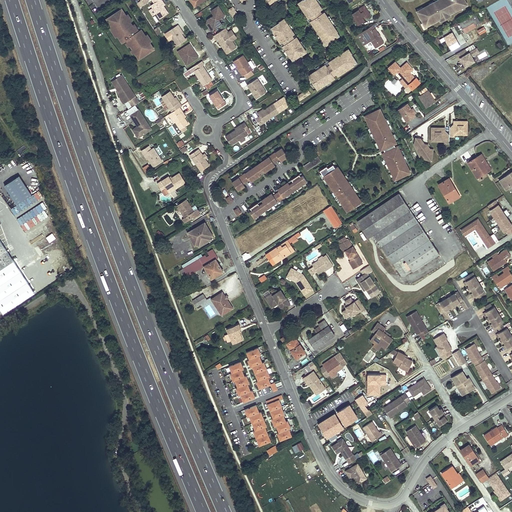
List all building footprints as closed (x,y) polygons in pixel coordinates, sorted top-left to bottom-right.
[(152,0),(154,3),(151,5),(153,8),(156,13),(160,19),(168,13),(163,6),(159,0),(152,0)] [(323,9),(316,0),(304,0),(305,1),(300,5),(309,18),(312,17),(313,19),(311,21),(326,43),(331,39),(332,41),(341,35),(325,12),(323,13),(321,10),(323,9)] [(439,0),(434,3),(434,4),(430,6),(430,5),(423,9),(424,10),(419,12),(423,19),(422,20),(426,27),(440,19),(440,18),(449,13),(450,14),(461,8),(460,7),(465,5),(462,0),(439,0)] [(118,4),(104,14),(108,21),(115,31),(120,38),(124,35),(125,37),(127,40),(130,44),(132,47),(136,53),(151,44),(146,37),(142,30),(138,24),(135,25),(133,27),(129,20),(127,17),(122,10),(118,4)] [(225,15),(218,6),(211,11),(214,15),(213,18),(211,17),(207,20),(207,24),(210,29),(211,31),(222,24),(218,19),(225,15)] [(370,16),(363,6),(352,14),(354,17),(357,21),(358,20),(360,24),(364,21),(363,20),(362,18),(365,16),(366,18),(367,18),(370,16)] [(233,7),(228,10),(236,23),(241,19),(233,7)] [(480,22),(475,13),(459,22),(465,32),(477,26),(476,24),(480,22)] [(279,22),(271,28),(281,43),(284,41),(286,44),(283,46),(294,61),(302,55),(301,53),(306,50),(297,36),(294,38),(293,35),(295,34),(286,20),(280,24),(279,22)] [(108,21),(106,22),(113,32),(115,31),(108,21)] [(177,44),(178,46),(186,40),(185,39),(182,34),(179,29),(180,28),(178,25),(168,31),(177,44)] [(377,33),(372,25),(357,35),(364,45),(371,41),(375,48),(383,43),(380,37),(379,36),(378,36),(377,35),(378,34),(377,33)] [(225,28),(213,36),(216,40),(217,39),(220,43),(221,42),(224,47),(223,48),(227,54),(236,47),(232,40),(237,37),(232,29),(228,32),(225,28)] [(460,45),(450,28),(443,32),(447,40),(446,40),(451,50),(460,45)] [(487,40),(483,43),(487,49),(491,47),(487,40)] [(193,49),(190,44),(178,52),(187,65),(199,57),(195,52),(194,53),(192,51),(193,49)] [(467,53),(465,49),(456,54),(459,59),(460,58),(462,62),(465,66),(474,61),(472,56),(479,52),(477,48),(467,53)] [(352,67),(359,62),(353,54),(351,55),(348,50),(329,62),(331,64),(328,66),(327,63),(309,75),(318,89),(336,77),(334,75),(337,73),(338,75),(347,70),(346,68),(351,65),(352,67)] [(253,69),(243,55),(233,61),(237,67),(238,66),(242,71),(240,72),(243,76),(244,75),(251,70),(253,69)] [(204,65),(202,61),(194,66),(196,70),(194,71),(203,85),(212,80),(207,73),(206,73),(205,72),(206,71),(203,66),(204,65)] [(401,68),(395,62),(388,68),(394,74),(397,72),(404,80),(408,85),(412,89),(420,82),(416,78),(415,78),(410,72),(412,69),(407,63),(401,68)] [(251,70),(244,75),(247,79),(254,74),(251,70)] [(121,75),(116,79),(118,82),(116,83),(119,89),(117,90),(118,93),(121,98),(120,99),(123,104),(128,100),(135,96),(121,75)] [(253,93),(256,99),(266,92),(257,78),(247,84),(249,88),(251,87),(254,92),(253,93)] [(116,79),(111,81),(117,90),(119,89),(116,83),(118,82),(116,79)] [(220,93),(217,90),(209,95),(219,108),(227,103),(221,95),(220,96),(219,94),(220,93)] [(436,102),(428,90),(421,95),(419,96),(427,108),(436,102)] [(180,107),(182,106),(180,102),(178,103),(175,98),(170,91),(162,96),(163,98),(160,100),(166,109),(169,107),(172,112),(180,107)] [(139,102),(135,96),(128,100),(132,107),(139,102)] [(412,109),(408,103),(399,109),(403,116),(401,117),(404,122),(406,121),(407,122),(416,116),(415,114),(412,109)] [(279,112),(274,104),(258,114),(260,116),(256,118),(260,125),(279,112)] [(183,111),(180,107),(172,112),(170,113),(176,122),(174,123),(172,124),(178,134),(182,132),(187,129),(185,126),(189,124),(184,117),(181,112),(183,111)] [(410,172),(380,108),(371,113),(371,114),(365,117),(381,150),(383,149),(385,152),(382,153),(394,178),(400,175),(401,176),(410,172)] [(149,126),(138,109),(129,114),(136,125),(137,125),(138,126),(137,127),(136,128),(136,127),(133,129),(136,134),(138,133),(141,136),(148,131),(146,128),(149,126)] [(455,127),(450,127),(450,135),(450,136),(455,136),(455,134),(455,130),(459,130),(459,134),(468,134),(468,120),(455,121),(455,127)] [(249,129),(245,122),(241,124),(242,125),(236,129),(225,136),(231,145),(240,140),(244,137),(251,132),(249,129)] [(450,136),(450,135),(446,135),(446,128),(432,128),(432,141),(441,141),(442,136),(445,136),(445,141),(446,142),(450,142),(450,136)] [(422,152),(421,158),(432,160),(434,149),(430,148),(428,146),(429,144),(420,143),(421,139),(416,138),(415,145),(420,146),(419,151),(422,152)] [(149,145),(141,150),(144,154),(145,153),(148,158),(153,166),(162,161),(153,147),(151,149),(149,145)] [(203,155),(199,148),(190,154),(201,171),(210,165),(206,158),(203,155)] [(282,148),(232,182),(238,190),(243,187),(241,185),(243,183),(249,179),(251,178),(253,180),(261,174),(259,172),(263,170),(265,172),(273,166),(271,164),(273,162),(279,158),(281,157),(283,159),(288,156),(282,148)] [(485,160),(481,154),(468,163),(477,178),(488,171),(482,161),(485,160)] [(307,170),(320,161),(318,157),(304,166),(307,170)] [(491,170),(485,160),(482,161),(488,171),(491,170)] [(145,173),(151,168),(147,163),(141,168),(145,173)] [(331,189),(347,212),(355,207),(354,205),(360,201),(345,179),(343,181),(341,178),(343,176),(337,167),(330,172),(326,167),(321,170),(325,176),(324,177),(329,186),(331,184),(333,187),(331,189)] [(511,185),(511,172),(500,181),(506,190),(511,185)] [(170,177),(169,176),(158,183),(162,190),(166,187),(168,190),(175,185),(177,188),(186,182),(180,173),(172,178),(171,178),(170,177)] [(249,212),(254,218),(306,181),(302,175),(300,176),(299,174),(291,179),(293,181),(289,184),(288,182),(279,188),(281,190),(279,191),(273,195),(271,197),(269,194),(261,200),(263,203),(259,205),(257,203),(250,208),(251,210),(249,212)] [(5,185),(18,204),(32,195),(19,176),(5,185)] [(455,188),(449,178),(439,184),(449,202),(458,197),(453,189),(455,188)] [(357,221),(359,224),(364,232),(369,228),(373,234),(393,264),(403,257),(413,272),(439,254),(430,239),(399,193),(357,221)] [(191,206),(186,199),(177,206),(185,217),(183,219),(186,222),(200,212),(198,209),(194,211),(192,207),(191,208),(190,207),(191,206)] [(503,211),(495,200),(488,205),(491,209),(490,210),(505,231),(506,230),(509,235),(511,232),(511,224),(507,217),(511,214),(507,208),(503,211)] [(337,214),(331,205),(325,209),(336,226),(342,223),(337,214)] [(478,218),(461,229),(465,235),(475,229),(487,247),(495,242),(491,235),(490,236),(478,218)] [(353,221),(348,223),(353,233),(358,231),(353,221)] [(213,236),(205,223),(198,227),(201,232),(197,234),(195,229),(187,233),(195,246),(198,244),(201,243),(201,244),(207,240),(207,239),(210,237),(213,236)] [(373,234),(369,228),(364,232),(368,238),(373,234)] [(211,240),(210,237),(207,239),(207,240),(201,244),(201,243),(198,244),(199,247),(211,240)] [(362,263),(347,239),(346,240),(344,237),(338,241),(340,244),(338,245),(343,253),(344,252),(347,255),(350,260),(348,261),(353,269),(362,263)] [(0,269),(14,260),(0,239),(0,269)] [(295,250),(288,240),(281,244),(283,247),(287,244),(291,251),(292,252),(295,250)] [(283,247),(281,244),(269,252),(275,262),(280,259),(279,258),(282,256),(283,257),(287,254),(287,253),(291,251),(287,244),(283,247)] [(218,258),(213,249),(208,253),(209,255),(206,257),(210,263),(216,259),(218,258)] [(511,255),(507,249),(487,261),(493,270),(507,261),(506,259),(511,255)] [(269,252),(265,255),(272,265),(276,263),(275,262),(269,252)] [(319,260),(311,265),(313,267),(316,272),(318,274),(323,270),(329,267),(330,268),(333,266),(326,255),(322,258),(323,259),(319,261),(319,260)] [(210,263),(206,257),(201,260),(200,258),(183,269),(185,271),(188,276),(204,266),(210,263)] [(223,271),(216,259),(210,263),(204,266),(211,279),(223,271)] [(14,260),(0,269),(0,281),(19,269),(14,260)] [(371,269),(369,265),(360,271),(363,275),(358,278),(361,282),(358,283),(361,288),(363,286),(365,289),(371,297),(379,292),(366,273),(371,269)] [(510,268),(508,265),(502,269),(504,272),(494,279),(498,286),(506,281),(507,283),(511,279),(511,274),(509,269),(510,268)] [(303,275),(291,269),(286,277),(293,280),(293,279),(296,280),(295,282),(296,282),(304,294),(312,289),(303,275)] [(475,276),(473,272),(464,278),(466,281),(475,276)] [(483,291),(475,276),(466,281),(464,282),(466,286),(468,284),(469,286),(468,287),(470,291),(471,290),(473,292),(470,294),(473,297),(475,296),(483,291)] [(264,297),(270,309),(277,305),(280,310),(290,305),(281,288),(264,297)] [(485,294),(483,291),(475,296),(477,299),(485,294)] [(222,315),(233,308),(227,299),(225,296),(222,292),(214,297),(220,307),(217,308),(222,315)] [(463,300),(458,292),(455,293),(460,302),(463,300)] [(460,302),(455,293),(440,302),(445,311),(446,313),(449,311),(448,309),(450,308),(451,309),(455,307),(454,306),(456,304),(458,306),(461,304),(460,302)] [(207,300),(203,295),(193,301),(197,306),(207,300)] [(214,297),(211,299),(217,308),(220,307),(214,297)] [(351,298),(345,301),(346,304),(348,306),(346,307),(347,309),(343,312),(347,318),(351,315),(352,316),(360,310),(361,312),(366,309),(359,299),(354,302),(353,302),(351,300),(352,300),(351,298)] [(445,311),(440,302),(435,305),(440,314),(445,311)] [(498,314),(494,306),(492,307),(487,310),(483,313),(485,316),(487,315),(489,317),(487,318),(488,320),(498,314)] [(421,336),(429,332),(416,310),(407,316),(417,334),(419,333),(421,336)] [(503,321),(498,314),(488,320),(490,322),(491,321),(492,323),(490,325),(492,328),(496,326),(501,323),(503,321)] [(322,316),(312,323),(315,327),(325,320),(322,316)] [(335,335),(325,320),(315,327),(316,329),(318,332),(313,336),(308,339),(314,349),(335,335)] [(241,327),(239,323),(227,328),(233,344),(239,341),(238,338),(242,336),(240,331),(238,332),(237,331),(239,330),(238,328),(240,328),(241,327)] [(343,323),(338,326),(342,332),(347,329),(343,323)] [(381,325),(379,323),(373,331),(375,333),(381,325)] [(386,328),(381,325),(375,333),(372,338),(376,341),(377,340),(383,344),(387,347),(393,338),(390,336),(384,332),(385,330),(386,328)] [(511,335),(507,328),(505,329),(500,332),(496,334),(498,338),(500,336),(501,339),(500,339),(501,341),(511,335)] [(440,355),(443,360),(452,355),(449,350),(451,349),(447,342),(446,343),(444,340),(446,339),(447,339),(444,334),(434,339),(438,346),(442,354),(440,355)] [(511,336),(511,335),(501,341),(502,343),(504,342),(505,345),(503,346),(505,349),(510,346),(511,345),(511,336)] [(306,354),(295,338),(287,344),(298,360),(306,354)] [(383,344),(377,340),(376,341),(375,343),(373,345),(379,349),(383,344)] [(471,359),(473,363),(474,362),(482,357),(476,348),(477,348),(474,343),(466,349),(471,358),(471,359)] [(362,359),(369,364),(379,351),(372,346),(362,359)] [(460,350),(453,354),(460,366),(464,363),(467,362),(460,350)] [(406,355),(399,351),(397,355),(394,361),(397,363),(397,364),(400,365),(400,366),(408,370),(413,361),(408,358),(405,357),(406,355)] [(329,375),(330,376),(336,372),(342,367),(347,363),(340,353),(323,365),(324,367),(319,370),(325,378),(329,375)] [(259,363),(254,355),(246,360),(249,367),(245,369),(248,374),(250,373),(252,377),(260,372),(262,370),(258,363),(259,363)] [(313,360),(308,364),(311,369),(316,365),(313,360)] [(483,379),(492,374),(486,365),(487,364),(484,360),(484,361),(476,365),(481,375),(483,379)] [(241,361),(228,365),(233,381),(234,381),(241,402),(253,398),(241,361)] [(323,385),(312,371),(303,378),(308,385),(309,384),(310,383),(312,385),(311,386),(314,391),(323,385)] [(467,379),(462,371),(452,378),(457,386),(458,385),(462,392),(460,392),(462,395),(467,392),(466,389),(474,385),(469,377),(467,379)] [(367,374),(367,394),(380,394),(380,383),(386,383),(386,374),(367,374)] [(492,393),(501,387),(498,383),(497,384),(492,374),(483,379),(486,383),(492,393)] [(424,378),(408,388),(413,396),(420,391),(419,390),(420,389),(421,391),(423,394),(431,389),(424,378)] [(317,395),(325,389),(323,385),(314,391),(317,395)] [(405,393),(383,408),(385,411),(389,409),(392,415),(407,405),(405,403),(410,400),(405,393)] [(436,405),(428,410),(439,425),(447,420),(445,417),(446,416),(439,406),(438,407),(436,405)] [(337,422),(341,428),(363,413),(360,408),(352,414),(350,412),(337,422)] [(335,430),(322,411),(312,418),(325,437),(335,430)] [(289,426),(286,418),(279,420),(275,413),(269,417),(273,424),(266,431),(273,437),(281,429),(289,426)] [(372,421),(363,427),(372,441),(382,434),(380,431),(379,432),(372,421)] [(415,425),(406,431),(408,435),(414,443),(412,444),(415,447),(425,441),(415,425)] [(507,432),(502,425),(498,428),(497,427),(484,435),(490,445),(503,436),(502,435),(507,432)] [(348,463),(355,458),(342,439),(331,446),(336,453),(340,451),(348,463)] [(292,446),(295,453),(304,448),(301,442),(292,446)] [(269,455),(278,451),(275,445),(266,450),(269,455)] [(472,449),(469,445),(461,450),(469,463),(477,458),(475,456),(476,456),(472,449)] [(390,448),(380,454),(392,471),(401,465),(397,459),(396,458),(394,456),(395,456),(390,448)] [(511,465),(511,453),(500,462),(505,470),(501,473),(504,477),(510,473),(507,469),(511,465)] [(357,463),(345,471),(350,478),(353,476),(354,475),(356,477),(359,482),(366,478),(357,463)] [(457,473),(452,466),(443,472),(452,486),(460,481),(456,473),(457,473)] [(487,475),(481,467),(475,471),(480,480),(487,475)] [(487,479),(495,490),(499,496),(507,490),(495,473),(487,479)] [(429,475),(426,477),(432,487),(436,485),(429,475)] [(499,496),(495,490),(494,491),(500,501),(510,494),(507,490),(499,496)]
